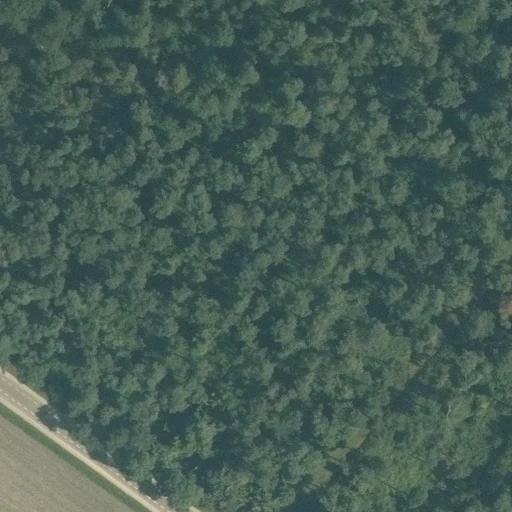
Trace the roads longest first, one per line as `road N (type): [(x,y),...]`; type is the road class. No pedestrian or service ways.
road 1 (track): [(281,511),(511,237)]
road 2 (tertiary): [(182,511),(0,385)]
